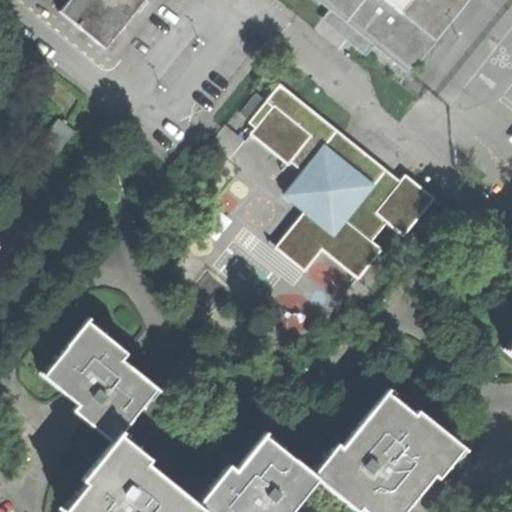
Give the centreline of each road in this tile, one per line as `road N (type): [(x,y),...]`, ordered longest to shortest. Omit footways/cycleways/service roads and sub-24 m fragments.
road 1 (residential): [(195,21),(224,43),(168,121),(138,99)]
road 2 (residential): [(138,99),(13,0)]
